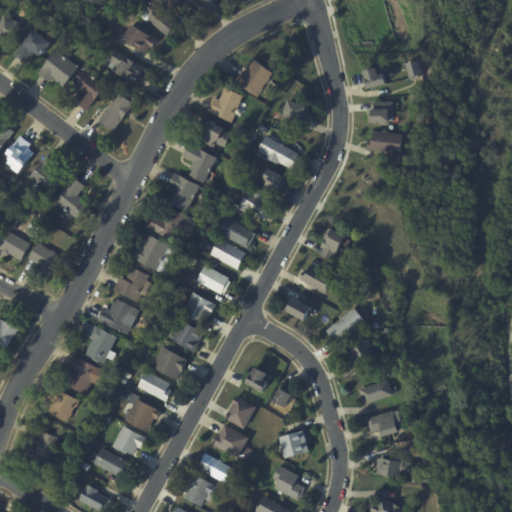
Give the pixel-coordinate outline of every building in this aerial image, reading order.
[(78,2),(77,0),(98,0),(100,5),(86,9),(84,1),(78,2)] [(153,5),(180,26),(175,32),(173,31),(168,38),(148,22),(147,23),(137,16),(143,8),(146,11),(152,4),(153,5)] [(11,19),(16,22),(17,22),(20,24),(21,26),(25,29),(12,47),(4,41),(3,43),(0,41),(0,20),(5,14),(11,19)] [(158,43),(154,50),(152,48),(147,55),(123,39),(132,25),(158,43)] [(45,39),(52,44),(46,52),(47,53),(44,56),(44,55),(42,58),(37,54),(33,59),(31,57),(25,64),(15,57),(34,31),(45,39)] [(59,54),(79,68),(64,88),(56,82),(57,80),(54,78),(50,83),(38,74),(56,51),(59,54)] [(142,76),(140,80),(130,75),(127,80),(107,68),(111,63),(110,62),(116,51),(146,69),(142,76)] [(415,75),(412,76),(409,61),(423,58),(426,73),(415,75)] [(239,82),(247,70),(249,71),(252,67),(251,66),(254,62),(255,63),(257,60),(276,73),(259,97),(238,82),(239,82)] [(367,89),(364,78),(369,77),(366,70),(380,66),(380,67),(384,66),(385,72),(386,72),(389,83),(367,89)] [(88,74),(106,87),(87,112),(76,103),(83,94),(76,89),(78,87),(73,83),(83,70),(88,74)] [(239,105),(236,112),(237,113),(233,122),(208,110),(215,96),(221,99),(227,86),(244,95),(239,105)] [(129,113),(114,134),(99,123),(121,95),(135,106),(129,113)] [(308,116),(307,120),(299,118),(297,124),(283,119),(290,98),(309,105),(308,106),(311,107),(308,116)] [(394,103),(395,120),(391,120),(391,124),(381,124),(381,121),(370,121),(369,114),(373,114),(373,102),(394,101),(394,103)] [(207,133),(207,132),(203,130),(209,119),(226,127),(225,129),(232,133),(226,146),(217,142),(214,147),(203,141),(207,133)] [(5,125),(15,133),(0,153),(0,127),(1,128),(3,124),(5,125)] [(369,149),(370,140),(373,140),(375,131),(404,134),(402,153),(369,149)] [(295,150),(300,153),(292,168),(281,162),(280,164),(266,157),(266,155),(258,151),(266,135),(295,150)] [(29,144),(31,145),(29,148),(30,150),(35,154),(19,174),(7,165),(12,159),(7,155),(14,147),(19,150),(26,141),(29,144)] [(210,172),(205,182),(190,175),(193,170),(190,169),(195,161),(184,155),(191,142),(218,156),(210,172)] [(47,158),(57,165),(53,171),(65,180),(52,198),(29,181),(46,157),(47,158)] [(287,182),(283,189),(281,187),(277,193),(266,187),(269,181),(265,178),(270,168),(286,177),(286,178),(288,179),(287,182)] [(201,187),(188,211),(167,200),(171,190),(173,191),(175,188),(169,185),(175,172),(201,185),(201,187)] [(75,179),(85,187),(78,196),(90,205),(78,221),(55,203),(74,178),(75,179)] [(241,188),(234,185),(237,180),(243,183),(241,188)] [(273,205),(265,220),(252,213),(251,215),(238,208),(249,189),(254,191),(255,190),(262,194),(261,196),(275,203),(273,205)] [(234,202),(239,193),(245,196),(239,205),(234,202)] [(192,218),(179,243),(147,227),(153,214),(164,220),(168,212),(171,213),(173,208),(192,218)] [(227,217),(257,234),(249,249),(218,232),(227,217)] [(46,230),(40,240),(30,234),(36,224),(46,230)] [(334,228),(347,235),(334,260),(321,253),(323,248),(320,246),(330,227),(333,229),(334,228)] [(22,240),(31,246),(21,262),(10,255),(8,258),(1,254),(3,251),(0,249),(0,240),(6,231),(12,235),(16,228),(22,232),(19,238),(22,240)] [(169,246),(157,270),(132,257),(138,245),(143,247),(149,234),(170,244),(169,246)] [(247,253),(239,269),(211,255),(220,238),(247,253)] [(38,271),(35,269),(38,265),(29,259),(38,244),(40,245),(41,245),(43,246),(43,247),(51,252),(52,251),(56,254),(66,261),(54,280),(38,271)] [(178,247),(186,250),(183,255),(176,252),(178,247)] [(224,291),(223,291),(222,294),(198,281),(206,265),(231,278),(229,280),(232,282),(227,293),(224,291)] [(323,271),(335,277),(327,293),(301,279),(305,270),(308,272),(311,265),(323,271)] [(149,288),(145,296),(142,294),(139,302),(114,289),(121,276),(126,279),(132,266),(150,275),(148,280),(152,282),(149,288)] [(205,320),(204,321),(202,320),(201,323),(182,313),(194,292),(217,304),(212,315),(208,314),(205,320)] [(306,304),(313,308),(307,321),(285,310),(291,296),(306,304)] [(98,320),(105,306),(111,309),(116,298),(140,309),(128,335),(98,320)] [(337,345),(334,341),(335,340),(327,331),(356,307),(367,320),(337,345)] [(0,321),(1,320),(19,332),(7,351),(0,346),(0,321)] [(201,339),(195,350),(173,339),(183,320),(205,332),(201,339)] [(95,325),(118,336),(111,350),(116,353),(113,360),(108,357),(105,363),(100,361),(99,362),(88,357),(89,356),(86,354),(88,351),(87,350),(91,342),(92,343),(94,339),(89,337),(89,336),(81,332),(85,321),(94,326),(95,325)] [(370,341),(377,353),(358,365),(355,360),(352,362),(347,353),(369,340),(370,341)] [(189,360),(178,380),(153,366),(163,346),(189,360)] [(70,366),(75,355),(107,372),(101,384),(93,380),(86,394),(67,385),(74,371),(69,368),(70,366)] [(268,375),(266,378),(271,380),(265,392),(248,383),(256,367),(269,374),(268,375)] [(172,393),(167,402),(139,386),(147,371),(171,384),(169,388),(173,391),(172,393)] [(123,377),(128,380),(125,385),(120,382),(123,377)] [(392,389),(394,395),(364,405),(359,389),(389,380),(392,389)] [(74,409),(67,422),(48,411),(53,402),(48,399),(55,387),(79,400),(74,409)] [(282,389),(293,395),(286,408),(274,401),(281,389),(282,389)] [(107,396),(103,401),(97,396),(101,391),(107,396)] [(226,418),(234,404),(233,403),(237,395),(257,406),(245,429),(226,418)] [(140,400),(162,411),(158,419),(155,418),(148,432),(126,420),(128,417),(127,416),(131,410),(129,409),(131,404),(133,405),(137,398),(140,400)] [(396,413),(401,432),(386,436),(383,429),(371,433),(367,419),(395,410),(396,413)] [(135,454),(134,455),(128,452),(127,454),(113,447),(124,425),(147,438),(141,449),(139,447),(135,454)] [(245,447),(238,458),(212,444),(218,433),(220,434),(225,425),(250,438),(245,447)] [(306,436),(310,451),(286,458),(280,438),(284,436),(283,434),(304,428),(306,436)] [(55,450),(48,466),(24,457),(28,446),(36,449),(43,432),(59,438),(55,450)] [(128,472),(124,479),(95,463),(103,448),(132,463),(128,472)] [(203,458),(206,453),(239,471),(231,486),(199,468),(203,461),(202,460),(203,458)] [(378,459),(404,462),(402,477),(376,474),(378,458),(378,459)] [(90,466),(88,471),(80,468),(83,462),(90,466)] [(304,492),(299,501),(275,488),(278,481),(273,478),(280,466),(300,476),(297,482),(306,488),(304,492)] [(82,480),(76,476),(80,469),(86,472),(82,480)] [(413,471),(422,473),(421,483),(412,482),(413,471)] [(220,488),(215,498),(212,496),(209,501),(206,500),(202,507),(184,496),(187,491),(185,490),(195,473),(220,488)] [(90,485),(98,490),(97,492),(113,500),(107,511),(102,511),(80,500),(88,485),(90,485)] [(382,497),(378,497),(378,488),(388,489),(388,497),(382,497)] [(257,511),(256,511),(261,502),(262,503),(266,497),(292,511),(291,511),(257,511)] [(371,511),(375,504),(378,505),(382,498),(383,498),(394,505),(395,504),(402,507),(401,508),(408,511),(371,511)]
